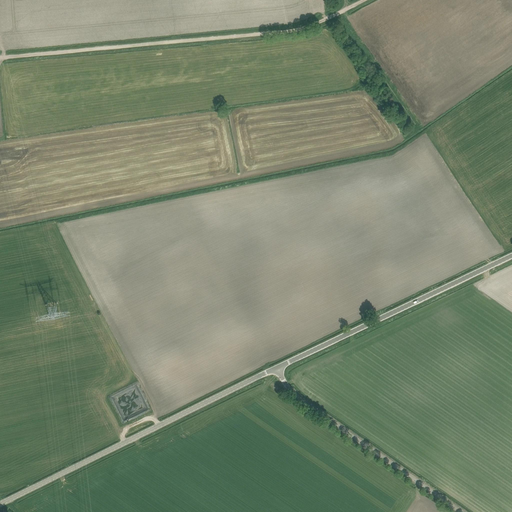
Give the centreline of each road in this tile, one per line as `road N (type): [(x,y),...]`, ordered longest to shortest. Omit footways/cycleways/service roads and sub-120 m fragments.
road 1 (track): [(369,0),(301,31),(0,59)]
road 2 (unclassified): [(0,504),(276,367)]
road 3 (unclassified): [(276,367),(511,255)]
road 4 (unclassified): [(462,511),(313,408),(276,367)]
